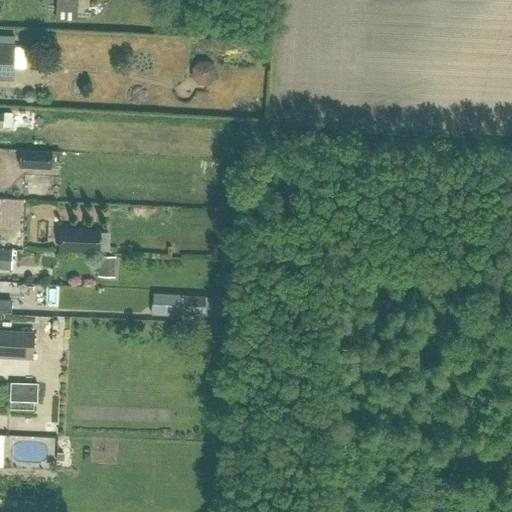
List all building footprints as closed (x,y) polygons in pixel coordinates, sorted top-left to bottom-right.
[(57,0),(56,18),(76,19),(77,0),(57,0)] [(0,80),(13,81),(14,48),(0,46),(0,80)] [(4,112),(0,112),(0,128),(2,129),(2,127),(13,128),(14,115),(4,114),(4,112)] [(50,170),(51,152),(19,150),(18,169),(50,170)] [(99,253),(100,230),(59,228),(58,252),(99,253)] [(0,269),(11,270),(12,250),(0,249),(0,269)] [(100,257),(99,275),(114,276),(115,257),(100,257)] [(162,295),(160,313),(204,316),(205,298),(162,295)] [(205,298),(204,316),(220,317),(221,299),(205,298)] [(0,300),(0,312),(13,314),(14,301),(0,300)] [(0,358),(32,360),(33,333),(0,330),(0,358)] [(36,403),(37,384),(10,384),(10,402),(36,403)]
